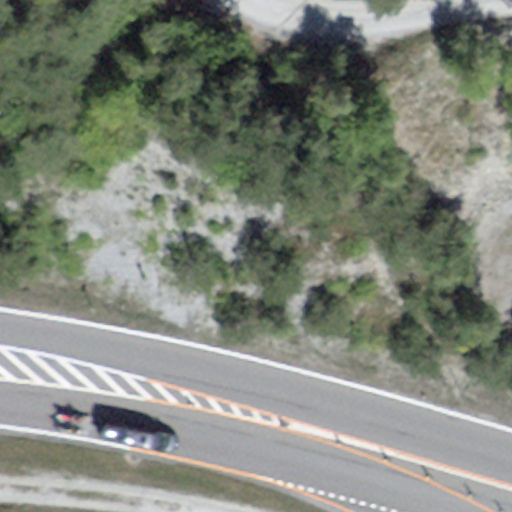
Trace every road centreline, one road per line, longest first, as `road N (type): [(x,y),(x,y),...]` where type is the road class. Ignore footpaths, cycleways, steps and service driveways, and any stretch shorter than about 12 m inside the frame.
road 1 (primary): [(417,459),(183,395),(0,363)]
road 2 (track): [(257,0),(356,20),(505,0)]
road 3 (unknown): [(0,483),(74,483),(241,511)]
